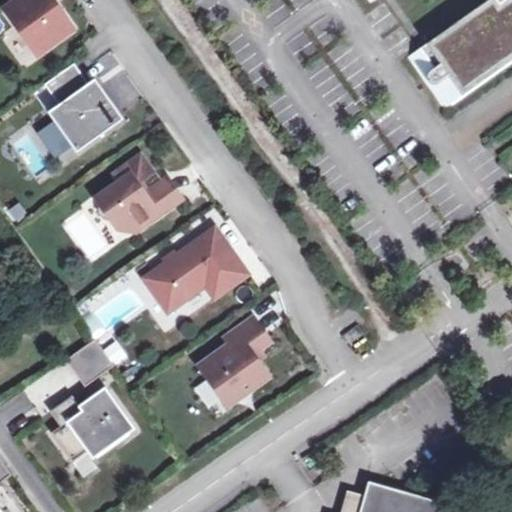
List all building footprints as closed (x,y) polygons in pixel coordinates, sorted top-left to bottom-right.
[(19,0),(19,1),(7,10),(39,54),(73,30),(51,0),(19,0)] [(511,0),(370,0),(373,4),(379,0),(492,0),(410,59),(427,82),(423,85),(425,90),(430,87),(446,111),(511,63),(511,0)] [(103,81),(121,72),(111,52),(93,62),(103,81)] [(60,105),(49,113),(55,121),(35,136),(53,161),(73,146),(78,153),(124,120),(101,86),(94,91),(75,64),(46,85),(60,105)] [(121,182),(97,199),(119,229),(129,221),(137,232),(182,200),(167,180),(145,195),(137,185),(153,173),(141,157),(116,175),(121,182)] [(119,229),(137,232),(129,221),(119,229)] [(207,285),(216,298),(247,276),(216,231),(146,280),(169,312),(207,285)] [(231,344),(201,366),(229,406),(268,378),(252,355),(269,343),(253,320),(227,339),(231,344)] [(85,387),(114,366),(95,340),(66,361),(85,387)] [(118,343),(109,350),(117,361),(126,355),(118,343)] [(93,459),(136,430),(106,388),(80,407),(73,396),(56,408),(67,423),(52,434),(73,462),(88,452),(93,459)] [(0,511),(24,511),(3,482),(11,475),(0,459),(0,511)] [(355,511),(455,511),(457,505),(364,483),(355,511)] [(268,511),(259,496),(231,511),(268,511)]
